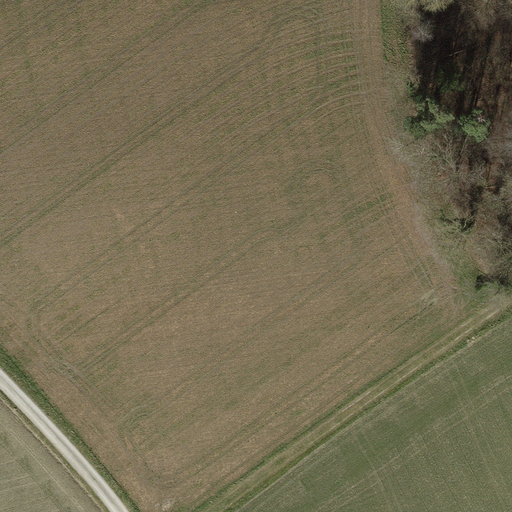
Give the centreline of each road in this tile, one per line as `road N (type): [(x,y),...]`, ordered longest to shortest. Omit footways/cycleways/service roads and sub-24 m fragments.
road 1 (track): [(212,511),(511,299)]
road 2 (track): [(0,378),(122,511)]
